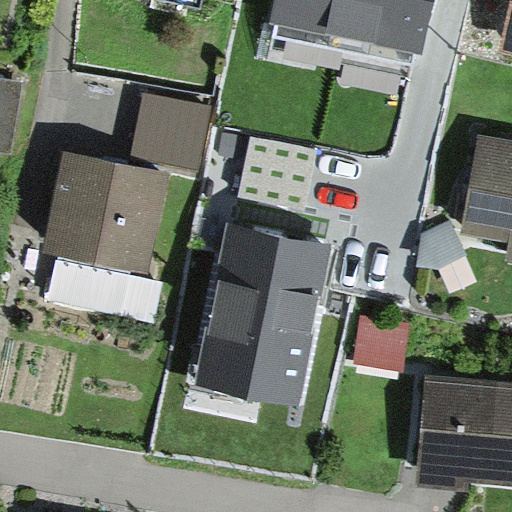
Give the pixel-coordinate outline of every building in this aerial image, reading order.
[(421,55),(432,0),(273,0),(270,20),(279,22),(276,38),(409,66),(411,53),(421,55)] [(511,0),(508,0),(496,54),(511,57),(511,0)] [(209,108),(146,95),(134,156),(197,169),(209,108)] [(511,268),(511,146),(477,140),(459,238),(504,246),(500,266),(511,268)] [(41,251),(146,272),(167,171),(62,150),(41,251)] [(329,245),(224,224),(193,385),(298,405),(329,245)] [(410,324),(365,315),(356,363),(401,372),(410,324)] [(511,482),(511,384),(423,381),(419,479),(511,482)]
